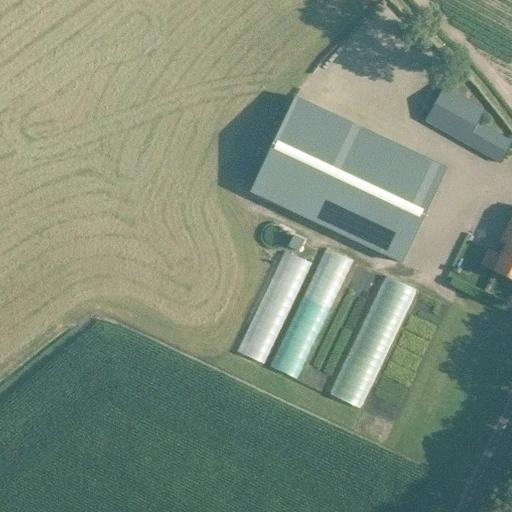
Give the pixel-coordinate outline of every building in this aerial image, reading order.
[(264,0),(331,67),(377,22),(355,0),(264,0)] [(498,164),(511,142),(478,123),(486,111),(444,87),(424,121),(498,164)] [(295,96),(250,192),(402,264),(447,168),(295,96)] [(493,272),(511,280),(511,217),(500,243),(506,245),(500,256),(487,250),(481,264),(493,269),(493,272)] [(329,250),(279,372),(306,383),(356,261),(329,250)] [(274,368),(313,262),(288,253),(249,359),(274,368)] [(390,278),(340,400),(371,413),(421,291),(390,278)]
